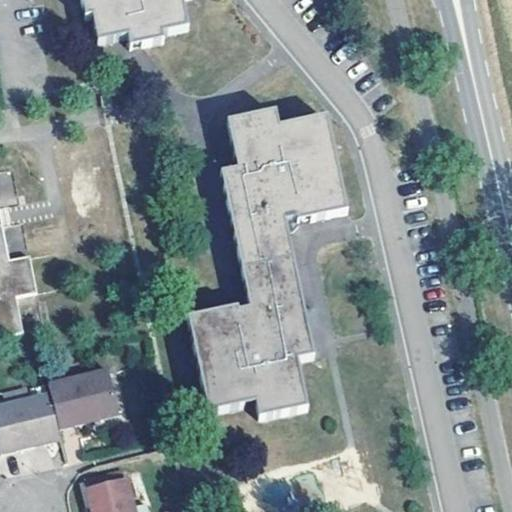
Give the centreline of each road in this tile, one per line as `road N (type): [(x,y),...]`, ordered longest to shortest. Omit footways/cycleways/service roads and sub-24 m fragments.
road 1 (residential): [(261,0),(345,103),(371,151),(455,511)]
road 2 (tertiary): [(511,243),(453,0)]
